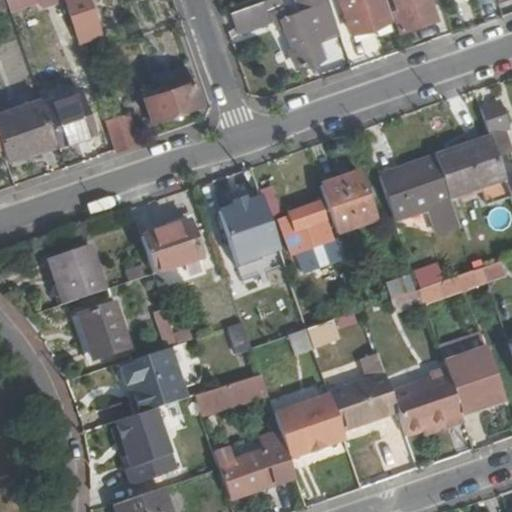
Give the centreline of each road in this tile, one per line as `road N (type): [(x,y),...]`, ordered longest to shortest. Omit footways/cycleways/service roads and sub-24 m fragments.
road 1 (residential): [(511,43),(243,138)]
road 2 (residential): [(243,138),(0,225)]
road 3 (residential): [(68,511),(59,447),(35,385),(0,336)]
road 4 (residential): [(511,463),(369,511)]
road 5 (residential): [(243,138),(195,0)]
